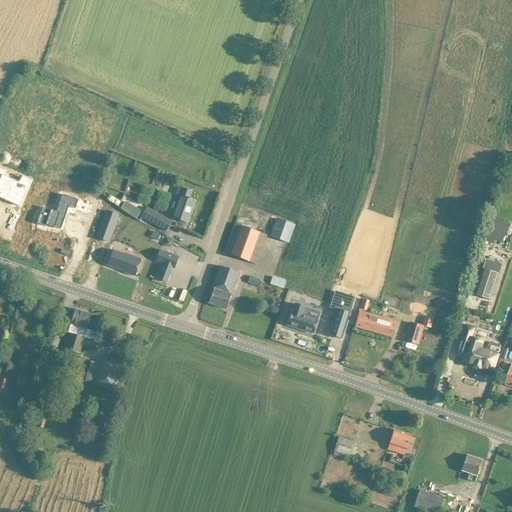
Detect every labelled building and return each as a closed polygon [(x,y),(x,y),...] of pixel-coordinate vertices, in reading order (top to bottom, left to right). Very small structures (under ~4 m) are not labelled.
[(0,198),(10,203),(20,207),(22,203),(29,186),(32,180),(31,180),(22,176),(20,180),(19,180),(19,182),(3,175),(4,171),(5,171),(5,170),(0,167),(0,198)] [(190,199),(188,198),(190,191),(182,188),(179,195),(172,217),(177,219),(186,222),(191,209),(192,209),(195,201),(190,199)] [(46,227),(46,226),(46,225),(54,227),(54,228),(54,227),(61,229),(66,213),(67,212),(73,214),(78,200),(67,196),(62,195),(56,212),(51,210),(49,215),(40,213),(37,222),(37,223),(46,227)] [(141,212),(126,201),(120,209),(136,220),(141,212)] [(146,208),(141,218),(166,232),(171,221),(146,208)] [(103,217),(116,222),(118,216),(106,211),(103,217)] [(493,216),(486,237),(495,240),(502,242),(509,221),(493,216)] [(288,243),(294,225),(277,219),(270,237),(288,243)] [(267,235),(235,224),(224,253),(256,265),(267,235)] [(113,229),(101,225),(96,238),(109,242),(113,229)] [(154,232),(151,237),(157,240),(160,236),(154,232)] [(113,250),(107,265),(123,271),(123,272),(135,277),(141,260),(124,253),(123,254),(113,250)] [(178,257),(160,250),(160,251),(166,253),(162,264),(163,264),(157,279),(166,283),(172,268),(174,268),(178,257)] [(487,260),(475,295),(490,300),(501,265),(487,260)] [(225,309),(238,273),(220,266),(212,288),(214,289),(208,303),(225,309)] [(275,288),(278,280),(265,276),(263,284),(275,288)] [(258,286),(260,280),(250,277),(248,283),(258,286)] [(336,310),(328,335),(342,339),(350,314),(349,313),(353,300),(334,294),(330,308),(336,310)] [(294,304),(287,325),(313,334),(320,312),(294,304)] [(67,351),(79,355),(91,314),(75,309),(68,332),(69,333),(64,349),(67,350),(67,351)] [(392,337),(395,328),(396,322),(359,311),(354,327),(392,337)] [(423,327),(412,324),(409,335),(406,334),(404,341),(418,345),(423,327)] [(52,327),(45,346),(55,349),(56,347),(59,348),(62,340),(58,339),(61,330),(52,327)] [(472,339),(464,360),(475,364),(475,365),(482,368),(482,366),(493,370),(494,367),(496,367),(497,363),(495,362),(498,355),(480,350),(482,342),(472,339)] [(114,391),(121,370),(124,360),(108,355),(106,360),(100,358),(98,363),(91,361),(85,380),(114,391)] [(0,392),(3,394),(5,390),(7,382),(8,383),(9,380),(1,378),(0,380),(0,379),(0,392)] [(60,392),(58,402),(70,406),(78,409),(81,398),(73,396),(60,392)] [(50,405),(45,403),(41,413),(47,415),(50,405)] [(46,416),(40,415),(37,426),(43,429),(46,416)] [(406,450),(408,445),(410,435),(393,430),(390,440),(389,444),(387,449),(404,455),(406,450)] [(335,446),(334,451),(334,452),(344,455),(348,456),(350,451),(353,441),(338,437),(335,446)] [(463,471),(470,473),(468,479),(476,482),(483,461),(468,455),(463,471)] [(425,511),(440,511),(442,509),(445,499),(420,491),(414,508),(425,511)]
